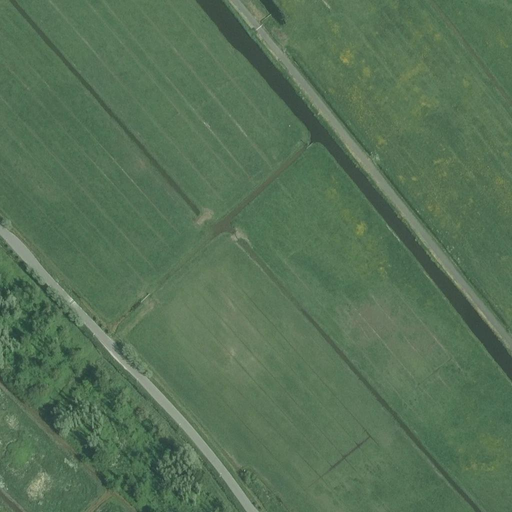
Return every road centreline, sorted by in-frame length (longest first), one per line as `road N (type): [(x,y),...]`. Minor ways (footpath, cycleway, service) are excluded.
road 1 (unclassified): [(511,345),(235,0)]
road 2 (tertiary): [(250,511),(182,423),(0,227)]
